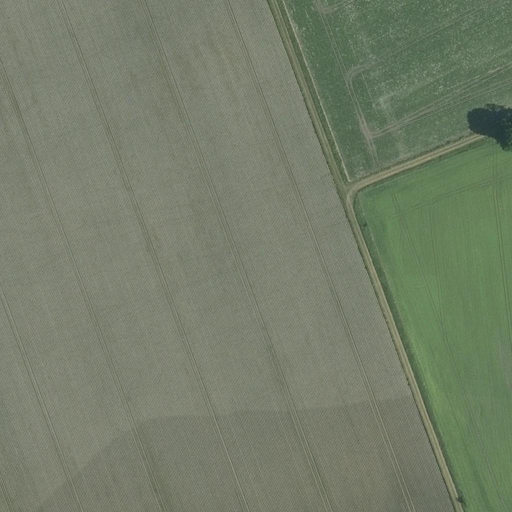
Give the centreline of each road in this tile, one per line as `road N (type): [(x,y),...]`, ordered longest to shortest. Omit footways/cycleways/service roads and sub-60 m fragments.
road 1 (track): [(511,122),(343,189),(458,511)]
road 2 (track): [(272,0),(343,189)]
